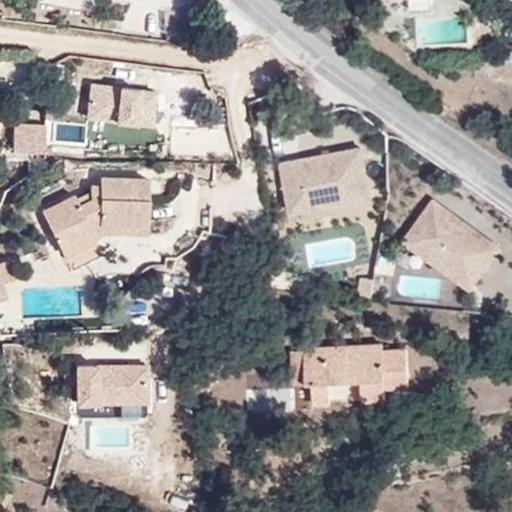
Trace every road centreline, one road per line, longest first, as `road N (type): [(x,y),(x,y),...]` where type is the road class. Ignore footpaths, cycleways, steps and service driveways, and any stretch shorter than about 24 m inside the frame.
road 1 (track): [(0,38),(208,60),(319,52)]
road 2 (tertiary): [(511,191),(255,0)]
